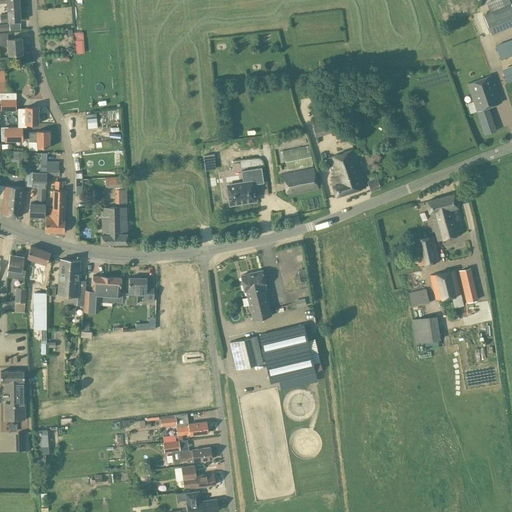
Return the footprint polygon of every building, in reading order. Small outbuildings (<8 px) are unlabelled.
[(7,8),(19,8),(18,0),(0,0),(0,4),(7,4),(7,8)] [(483,15),(491,34),(511,25),(511,6),(511,4),(483,15)] [(0,14),(0,22),(8,22),(20,21),(19,8),(7,8),(7,14),(0,14)] [(84,31),(74,32),(77,53),(87,52),(84,31)] [(0,46),(8,46),(8,55),(22,54),(21,38),(8,39),(8,33),(0,33),(0,46)] [(511,39),(495,45),(500,60),(511,55),(511,39)] [(511,65),(502,69),(507,83),(511,81),(511,65)] [(467,84),(477,111),(501,103),(492,75),(467,84)] [(0,99),(0,111),(16,111),(16,99),(0,99)] [(23,127),(26,127),(26,124),(37,124),(37,107),(25,107),(25,108),(17,108),(18,127),(23,127)] [(87,114),(89,128),(99,126),(97,112),(87,114)] [(333,117),(314,121),(317,136),(337,132),(333,117)] [(4,141),(4,142),(23,142),(23,127),(18,127),(1,127),(1,141),(4,141)] [(29,132),(29,150),(37,150),(37,148),(49,148),(49,131),(37,131),(37,132),(29,132)] [(284,142),(268,145),(272,170),(288,167),(284,142)] [(332,186),(336,197),(365,187),(353,150),(327,159),(333,176),(331,177),(333,186),(332,186)] [(228,195),(230,205),(255,201),(252,185),(264,183),(261,168),(241,171),(243,183),(227,186),(227,188),(225,188),(226,195),(228,195)] [(282,174),(287,197),(318,190),(314,168),(282,174)] [(30,216),(44,217),(46,173),(32,172),(31,187),(38,188),(37,204),(30,204),(30,216)] [(114,189),(115,203),(127,202),(126,189),(122,189),(121,177),(105,177),(105,187),(116,187),(116,189),(114,189)] [(366,182),(370,192),(381,188),(377,178),(366,182)] [(52,209),(64,210),(65,191),(62,191),(62,181),(55,181),(54,190),(53,190),(52,209)] [(2,215),(21,216),(24,188),(5,186),(2,215)] [(429,212),(437,241),(461,235),(457,220),(458,220),(455,208),(457,207),(454,194),(426,202),(429,213),(429,212)] [(101,235),(101,244),(127,244),(127,234),(127,207),(102,208),(102,235),(101,235)] [(45,232),(63,233),(64,210),(52,209),(49,209),(49,216),(46,216),(45,232)] [(415,251),(418,266),(439,261),(433,235),(415,239),(415,241),(411,242),(413,249),(416,248),(417,251),(415,251)] [(28,279),(40,282),(42,270),(45,271),(46,265),(50,253),(30,247),(26,259),(32,261),(28,279)] [(23,258),(10,255),(8,269),(7,277),(24,280),(25,271),(21,270),(23,258)] [(63,304),(67,305),(69,260),(60,260),(57,296),(64,296),(63,304)] [(67,305),(84,306),(85,295),(78,294),(80,261),(69,260),(67,305)] [(460,268),(468,302),(487,298),(485,290),(480,291),(474,265),(460,268)] [(451,296),(454,308),(463,305),(454,269),(429,275),(435,300),(451,296)] [(304,270),(297,271),(299,283),(306,282),(304,270)] [(184,271),(175,271),(175,278),(177,278),(177,289),(195,289),(195,277),(184,277),(184,271)] [(246,292),(252,320),(271,316),(264,287),(265,287),(262,271),(240,276),(244,292),(246,292)] [(120,296),(121,278),(93,276),(92,289),(85,289),(85,295),(84,306),(84,311),(98,312),(99,299),(102,299),(102,295),(120,296)] [(143,301),(153,302),(154,288),(147,288),(147,279),(129,278),(128,294),(136,294),(143,294),(143,301)] [(15,302),(25,303),(26,288),(15,287),(15,302)] [(408,293),(411,307),(429,303),(426,288),(408,293)] [(195,289),(177,289),(177,301),(195,301),(195,289)] [(45,327),(45,291),(33,291),(33,327),(45,327)] [(136,294),(128,294),(128,299),(126,299),(126,304),(136,304),(136,294)] [(294,300),(296,308),(306,306),(305,298),(294,300)] [(195,301),(177,301),(177,312),(195,312),(195,301)] [(171,323),(171,330),(181,330),(181,324),(195,324),(195,312),(177,312),(177,323),(171,323)] [(411,319),(415,343),(440,339),(436,315),(411,319)] [(258,335),(270,384),(315,373),(314,371),(322,369),(314,338),(307,340),(303,324),(258,335)] [(229,343),(236,370),(262,364),(256,336),(229,343)] [(0,372),(1,381),(0,381),(0,382),(1,382),(4,382),(5,390),(10,390),(10,403),(5,403),(5,420),(25,420),(24,380),(23,372),(24,372),(24,371),(23,371),(1,371),(0,371),(0,372)] [(159,417),(161,426),(176,425),(175,415),(159,417)] [(189,434),(190,436),(208,433),(206,422),(188,424),(188,426),(176,427),(177,435),(189,434)] [(36,431),(37,447),(50,446),(49,434),(42,434),(42,431),(36,431)] [(21,450),(30,449),(29,432),(20,432),(21,450)] [(162,442),(164,452),(179,451),(178,440),(175,441),(175,440),(163,442),(162,442)] [(171,454),(172,462),(180,461),(181,462),(187,461),(187,462),(193,461),(193,462),(211,459),(210,448),(191,450),(191,451),(171,454)] [(214,485),(213,474),(196,476),(194,465),(181,467),(183,480),(181,480),(179,481),(178,482),(177,484),(178,486),(180,487),(182,487),(184,487),(184,488),(189,488),(214,485)] [(209,511),(218,511),(217,500),(200,502),(198,491),(185,493),(187,511),(209,511)]
